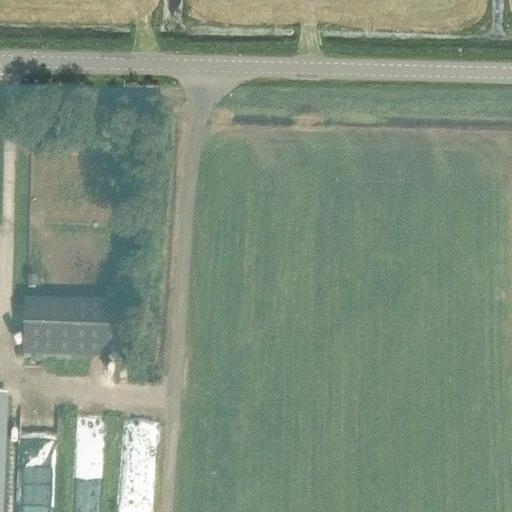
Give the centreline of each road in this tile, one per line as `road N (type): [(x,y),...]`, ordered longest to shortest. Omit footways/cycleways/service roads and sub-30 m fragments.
road 1 (unclassified): [(165,511),(201,66)]
road 2 (tertiary): [(201,66),(511,74)]
road 3 (tertiary): [(0,61),(201,66)]
